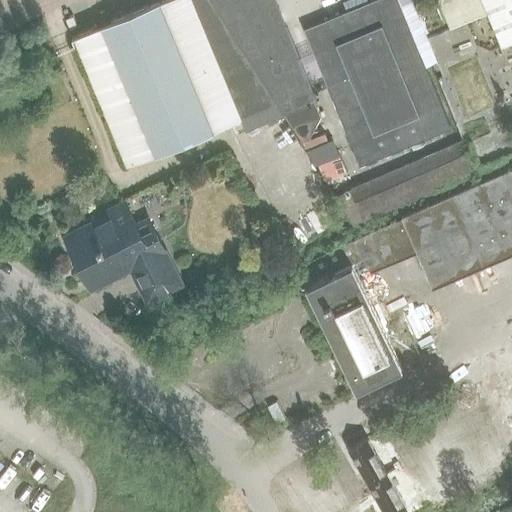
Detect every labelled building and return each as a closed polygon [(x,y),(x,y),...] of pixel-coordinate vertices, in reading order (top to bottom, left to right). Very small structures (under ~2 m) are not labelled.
[(245,130),(283,113),(316,100),(274,0),(160,0),(73,36),(126,165),(240,118),(245,130)] [(359,165),(451,127),(398,0),(370,0),(303,28),(359,165)] [(511,0),(436,0),(448,28),(487,12),(500,45),(511,40),(511,166),(401,214),(432,286),(458,275),(462,284),(511,262),(511,0)] [(332,196),(351,227),(475,174),(461,139),(349,187),(332,196)] [(147,299),(180,283),(150,225),(138,231),(124,202),(92,218),(91,215),(90,216),(93,221),(65,236),(86,277),(106,266),(116,270),(132,261),(150,296),(147,298),(147,299)] [(371,270),(356,237),(302,265),(310,283),(305,285),(355,389),(402,367),(351,263),(362,259),(370,271),(371,270)] [(347,448),(367,483),(386,473),(366,437),(347,448)] [(398,511),(406,508),(392,483),(401,479),(395,468),(386,473),(367,483),(383,511),(398,511)]
